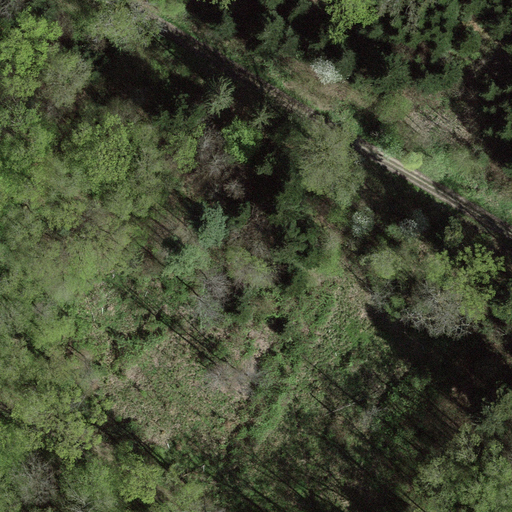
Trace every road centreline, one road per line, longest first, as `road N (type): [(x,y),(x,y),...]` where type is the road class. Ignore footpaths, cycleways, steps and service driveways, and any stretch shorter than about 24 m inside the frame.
road 1 (track): [(511,238),(112,0)]
road 2 (track): [(0,390),(202,511)]
